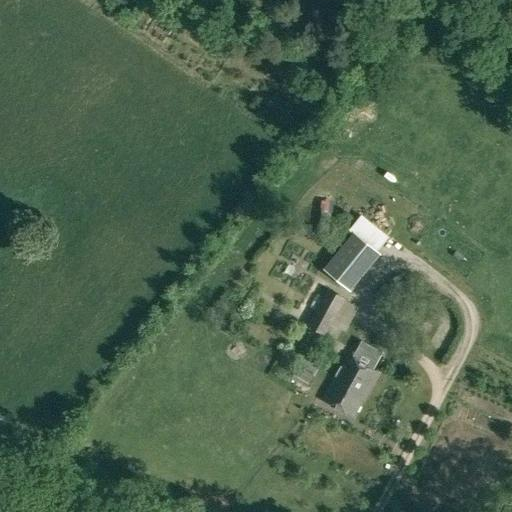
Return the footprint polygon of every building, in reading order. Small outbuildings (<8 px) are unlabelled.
[(299,224),(298,234),(312,234),(312,224),(299,224)] [(325,268),(352,290),(379,256),(353,234),(325,268)] [(400,273),(389,279),(393,285),(403,279),(400,273)] [(306,325),(325,336),(331,326),(339,312),(346,298),(327,288),(324,294),(315,309),(306,325)] [(323,399),(353,416),(378,372),(347,355),(323,399)] [(298,364),(315,373),(318,366),(302,357),(298,364)]
